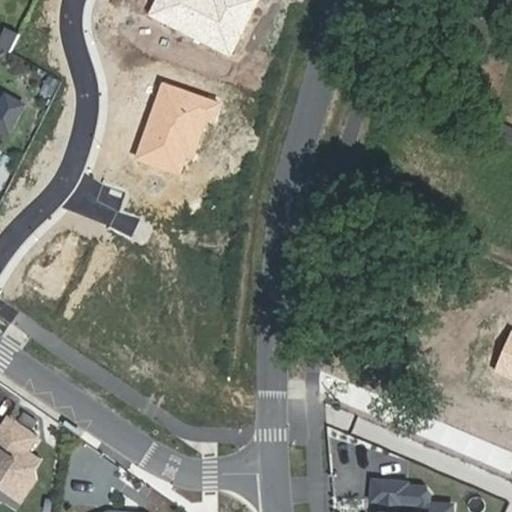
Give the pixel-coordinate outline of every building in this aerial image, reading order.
[(159,0),(153,13),(168,20),(175,6),(163,0),(159,0)] [(163,0),(175,6),(168,20),(232,51),(257,0),(163,0)] [(21,31),(12,26),(3,45),(12,49),(21,31)] [(165,83),(159,100),(164,101),(159,113),(155,112),(139,158),(182,173),(188,154),(195,156),(208,118),(215,120),(221,102),(165,83)] [(159,100),(155,112),(159,113),(164,101),(159,100)] [(501,141),(505,129),(495,125),(490,136),(501,141)] [(511,145),(511,131),(505,129),(501,141),(511,145)] [(511,334),(503,357),(497,371),(511,377),(511,334)] [(0,487),(4,481),(23,469),(39,480),(37,470),(43,461),(30,452),(40,437),(10,417),(0,432),(0,487)] [(39,480),(23,469),(4,481),(0,487),(24,503),(39,480)] [(440,511),(441,510),(424,511),(416,511),(415,498),(393,500),(392,497),(360,500),(361,511),(440,511)]
